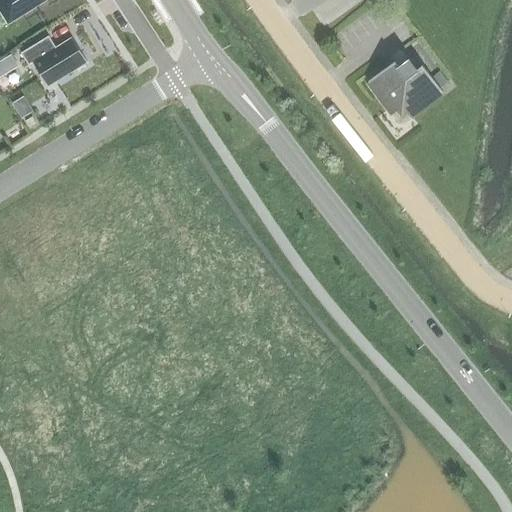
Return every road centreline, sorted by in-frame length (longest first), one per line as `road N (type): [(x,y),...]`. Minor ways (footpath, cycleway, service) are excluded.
road 1 (tertiary): [(511,435),(208,57)]
road 2 (residential): [(260,0),(475,278)]
road 3 (residential): [(0,188),(208,57)]
